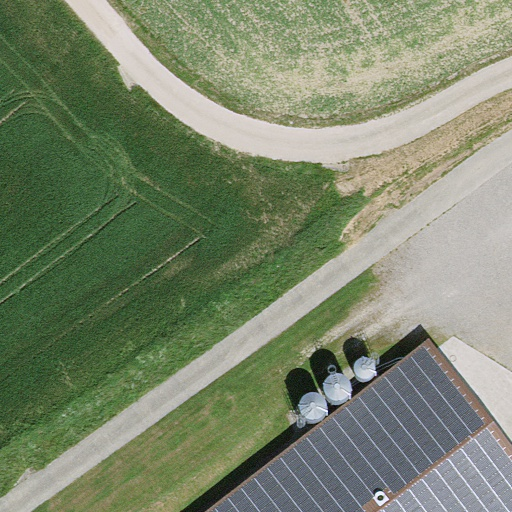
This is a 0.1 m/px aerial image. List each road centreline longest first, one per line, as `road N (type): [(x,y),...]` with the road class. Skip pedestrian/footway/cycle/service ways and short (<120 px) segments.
road 1 (track): [(0,508),(511,149)]
road 2 (track): [(79,0),(183,104),(256,137),(361,138),(511,71)]
